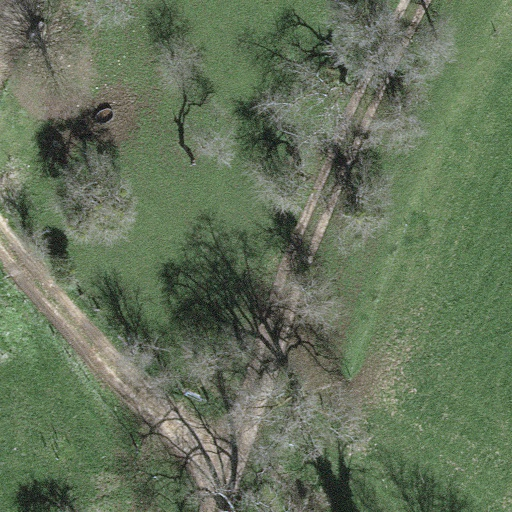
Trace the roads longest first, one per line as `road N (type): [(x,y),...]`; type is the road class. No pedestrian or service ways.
road 1 (track): [(256,511),(231,477),(393,27),(412,0)]
road 2 (track): [(0,230),(231,477),(223,511)]
